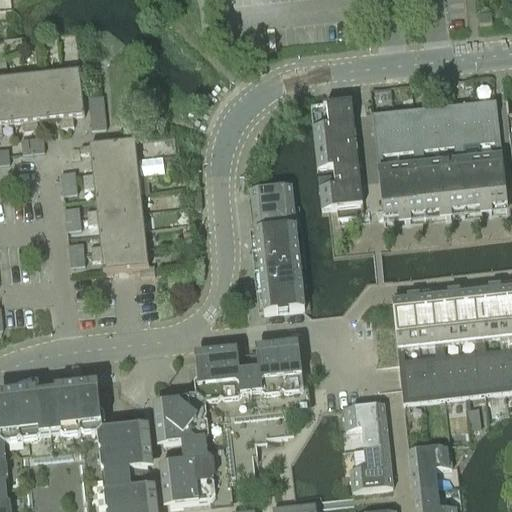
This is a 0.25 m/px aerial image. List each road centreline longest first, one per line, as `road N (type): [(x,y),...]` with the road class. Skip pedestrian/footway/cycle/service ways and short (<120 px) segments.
road 1 (residential): [(187,332),(212,340),(330,330),(338,391)]
road 2 (residential): [(66,354),(47,165)]
road 3 (residential): [(330,74),(511,56)]
road 4 (residential): [(66,354),(162,344),(187,332)]
